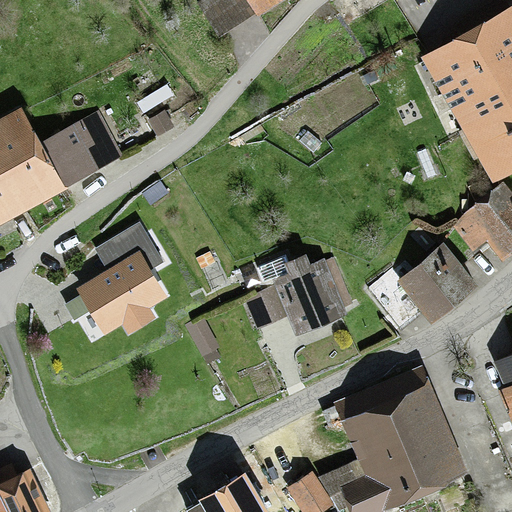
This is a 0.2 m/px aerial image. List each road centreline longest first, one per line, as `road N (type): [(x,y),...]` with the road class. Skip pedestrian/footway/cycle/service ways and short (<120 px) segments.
road 1 (residential): [(511,290),(448,340),(261,421),(117,511)]
road 2 (residential): [(101,511),(57,463),(0,322)]
